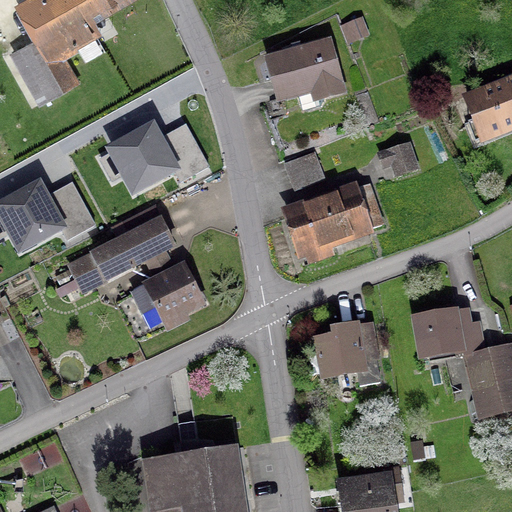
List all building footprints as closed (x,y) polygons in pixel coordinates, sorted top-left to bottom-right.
[(127,0),(30,0),(22,5),(41,40),(17,53),(42,99),(78,79),(65,55),(100,36),(91,20),(127,0)] [(324,45),(268,57),(282,101),(338,80),(324,45)] [(511,86),(475,99),(491,143),(511,135),(511,86)] [(139,195),(176,174),(155,137),(118,158),(139,195)] [(320,153),(286,162),(293,190),(327,182),(320,153)] [(293,217),(310,260),(387,232),(371,188),(293,217)] [(0,211),(20,248),(58,227),(37,189),(0,209),(0,211)] [(158,210),(126,224),(134,240),(71,269),(83,295),(147,265),(155,281),(139,289),(157,326),(201,306),(182,266),(172,271),(162,250),(174,244),(158,210)] [(467,316),(418,326),(427,365),(461,358),(474,416),(511,408),(511,347),(475,355),(467,316)] [(375,332),(321,343),(331,388),(384,377),(375,332)] [(151,511),(247,511),(240,457),(146,470),(151,511)] [(406,511),(403,483),(348,490),(350,511),(406,511)]
